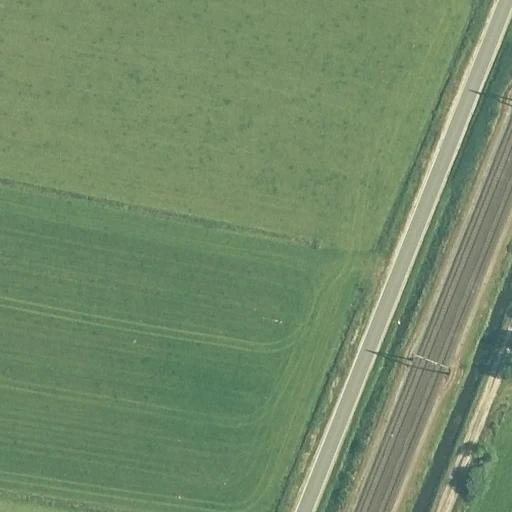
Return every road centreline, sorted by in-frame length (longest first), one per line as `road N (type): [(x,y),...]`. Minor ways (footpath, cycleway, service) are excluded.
road 1 (unclassified): [(300,511),(504,0)]
road 2 (track): [(444,511),(511,342)]
